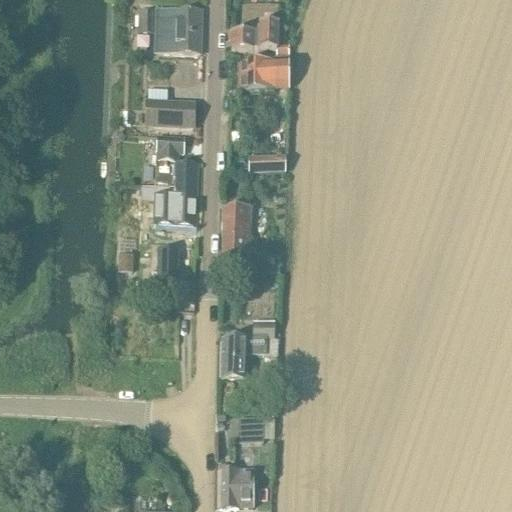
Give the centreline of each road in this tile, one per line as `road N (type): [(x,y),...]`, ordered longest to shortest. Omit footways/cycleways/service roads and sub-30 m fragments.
road 1 (residential): [(204,416),(214,0)]
road 2 (tertiary): [(61,406),(204,416)]
